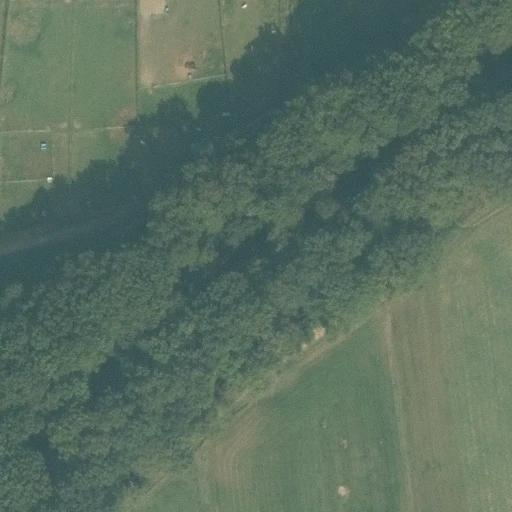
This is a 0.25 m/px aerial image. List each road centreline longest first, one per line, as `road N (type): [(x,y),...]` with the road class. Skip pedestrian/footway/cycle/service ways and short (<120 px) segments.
road 1 (track): [(125,511),(209,422),(511,200)]
road 2 (track): [(136,215),(110,230),(0,251)]
